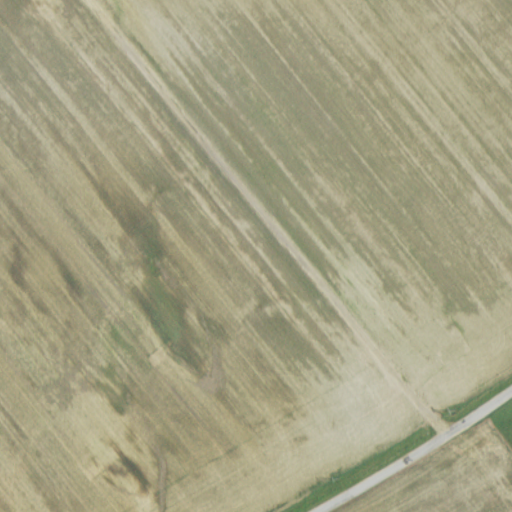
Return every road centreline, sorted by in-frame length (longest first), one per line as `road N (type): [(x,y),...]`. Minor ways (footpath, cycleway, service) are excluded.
road 1 (track): [(444,441),(82,0)]
road 2 (residential): [(319,511),(511,398)]
